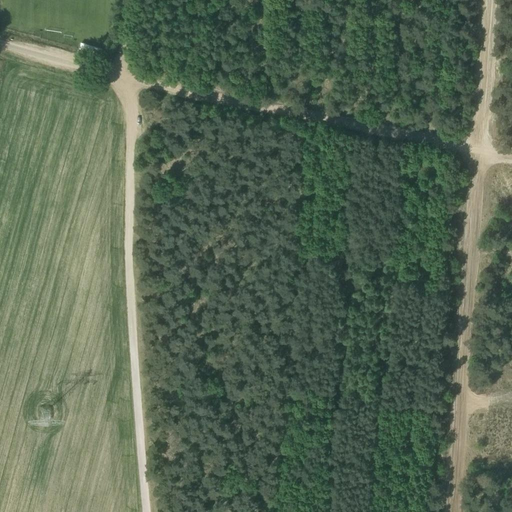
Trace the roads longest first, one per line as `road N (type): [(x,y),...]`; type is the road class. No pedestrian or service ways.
road 1 (track): [(487,0),(452,511)]
road 2 (track): [(117,71),(132,106),(129,221),(147,511)]
road 3 (track): [(511,152),(277,111),(117,71)]
road 4 (track): [(117,71),(0,41)]
